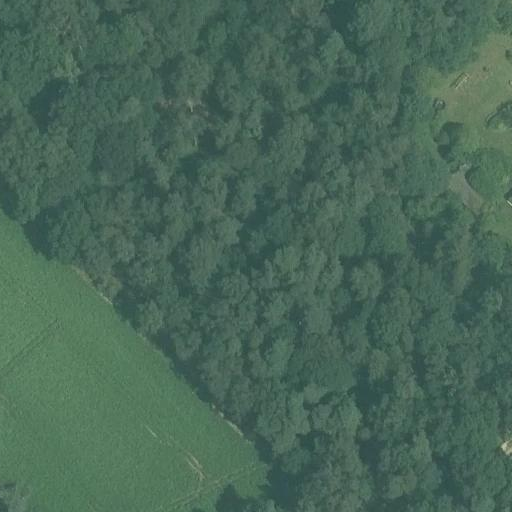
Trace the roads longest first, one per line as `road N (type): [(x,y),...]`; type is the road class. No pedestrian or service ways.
road 1 (track): [(436,0),(407,174),(407,254),(420,339),(483,466)]
road 2 (track): [(450,406),(385,418),(306,484),(251,511)]
